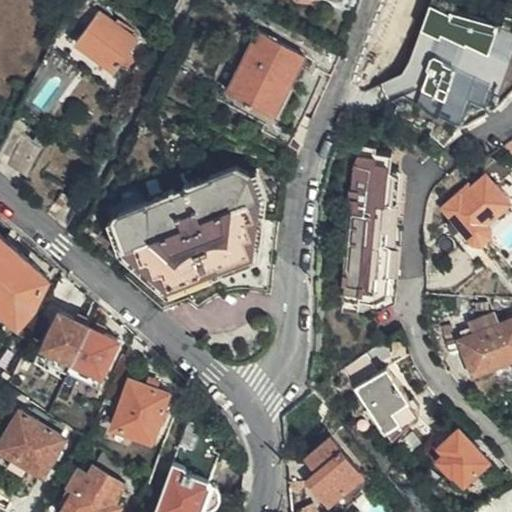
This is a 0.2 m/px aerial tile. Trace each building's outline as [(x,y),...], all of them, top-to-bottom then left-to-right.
[(83,13),(93,19),(99,11),(90,4),(83,13)] [(80,17),(83,13),(74,6),(71,8),(63,19),(66,22),(71,15),(74,13),(80,17)] [(115,22),(99,11),(93,19),(77,41),(116,69),(121,62),(129,51),(138,39),(132,34),(115,22)] [(511,71),(507,13),(461,17),(463,56),(455,56),(457,85),(482,84),(481,73),(511,71)] [(118,17),(115,22),(132,34),(135,29),(118,17)] [(288,87),(303,54),(258,31),(228,90),(269,111),(283,84),(288,87)] [(129,51),(121,62),(127,67),(136,56),(129,51)] [(297,131),(268,116),(262,128),(291,143),(297,131)] [(25,133),(9,164),(27,175),(42,144),(46,137),(40,132),(35,139),(25,133)] [(391,301),(398,294),(397,237),(396,208),(388,207),(388,169),(390,163),(389,161),(376,160),(374,153),(357,152),(353,161),(352,184),(346,184),(343,215),(346,215),(345,226),(340,279),(343,280),(342,305),(374,307),(386,307),(391,301)] [(116,218),(78,236),(93,248),(155,303),(170,283),(173,281),(187,279),(193,300),(229,286),(226,271),(241,265),(240,259),(255,253),(253,246),(274,240),(275,236),(280,236),(286,182),(251,173),(236,165),(211,176),(210,179),(149,201),(147,200),(121,208),(116,218)] [(440,211),(453,224),(462,233),(467,240),(470,243),(480,246),(491,237),(489,229),(486,225),(509,203),(485,176),(469,189),(466,187),(440,211)] [(67,227),(79,203),(61,193),(49,214),(67,227)] [(462,233),(453,224),(448,229),(456,239),(462,233)] [(510,247),(511,245),(511,226),(502,233),(510,247)] [(46,275),(0,235),(0,304),(19,321),(34,303),(46,275)] [(276,284),(280,236),(275,236),(274,240),(253,246),(255,253),(240,259),(241,265),(226,271),(229,286),(276,284)] [(155,303),(159,307),(193,300),(187,279),(173,281),(170,283),(155,303)] [(427,313),(448,313),(454,313),(453,296),(426,296),(427,313)] [(81,338),(88,325),(58,312),(43,346),(74,359),(81,338)] [(428,325),(434,347),(451,343),(448,313),(427,313),(428,325)] [(511,358),(511,319),(498,325),(493,315),(471,324),(475,335),(459,341),(473,375),(511,358)] [(116,337),(88,325),(81,338),(74,359),(100,370),(101,370),(116,337)] [(38,356),(69,369),(74,359),(43,346),(38,356)] [(74,359),(69,369),(95,380),(100,370),(74,359)] [(420,413),(385,369),(355,393),(391,438),(420,413)] [(151,441),(168,392),(130,377),(112,427),(151,441)] [(0,440),(0,447),(11,455),(28,465),(43,473),(51,461),(65,437),(44,424),(19,409),(0,440)] [(203,511),(205,510),(214,486),(215,484),(207,479),(209,474),(219,449),(207,423),(189,417),(175,463),(154,511),(203,511)] [(462,489),(487,462),(458,433),(439,453),(442,457),(434,465),(450,481),(452,478),(462,489)] [(361,474),(327,435),(302,457),(305,478),(328,503),(361,474)] [(28,465),(11,455),(6,463),(14,468),(23,473),(28,465)] [(44,498),(35,511),(58,511),(59,511),(60,511),(116,511),(121,506),(113,501),(123,482),(94,464),(88,473),(79,468),(61,496),(66,499),(62,505),(47,495),(44,498)] [(218,491),(214,486),(205,510),(209,510),(213,508),(216,505),(218,502),(218,495),(218,491)] [(25,487),(8,511),(35,511),(44,498),(25,487)]
